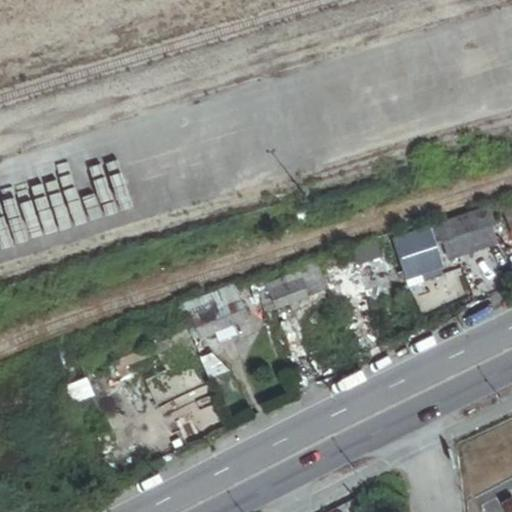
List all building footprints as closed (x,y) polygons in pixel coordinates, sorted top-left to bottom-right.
[(441,235),(394,251),(397,259),(443,244),(448,260),(497,244),(486,209),(485,208),(437,224),(441,235)] [(437,224),(388,240),(392,252),(394,251),(441,235),(437,224)] [(378,243),(326,261),(335,288),(352,282),(355,290),(373,284),(370,275),(387,269),(378,243)] [(302,281),(273,291),(279,308),(330,290),(319,259),(297,267),(302,281)] [(265,313),(279,308),(273,291),(302,281),(297,267),(293,268),(295,274),(267,284),(266,279),(255,283),(265,313)] [(239,290),(193,305),(197,318),(203,336),(249,321),(239,290)] [(186,322),(192,340),(203,336),(197,318),(186,322)] [(117,371),(152,357),(152,354),(173,347),(167,331),(128,345),(126,340),(108,346),(117,371)]
